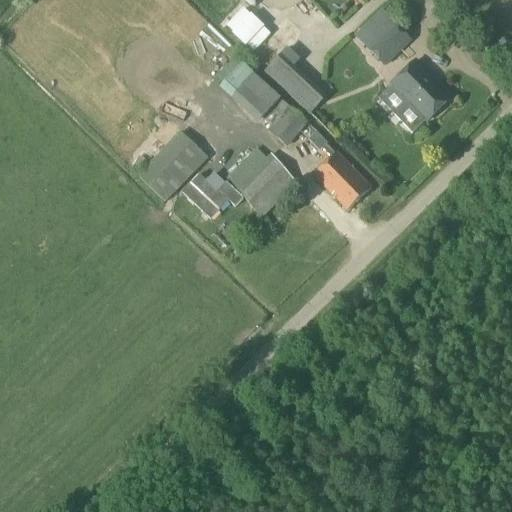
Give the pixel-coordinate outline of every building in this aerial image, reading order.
[(356,38),(367,49),(392,25),(381,13),(356,38)] [(367,49),(384,66),(409,41),(392,24),(392,25),(367,49)] [(304,65),(313,60),(303,42),(293,47),(304,65)] [(291,67),(276,81),(317,126),(332,112),(291,67)] [(397,92),(414,111),(416,109),(427,121),(450,101),(439,88),(440,87),(423,68),(397,92)] [(228,91),(278,145),(302,124),(251,69),(228,91)] [(285,151),(299,164),(320,140),(306,128),(285,151)] [(148,188),(164,204),(207,159),(192,144),(148,188)] [(241,167),(264,159),(259,144),(236,152),(241,167)] [(313,175),(347,211),(370,189),(336,153),(313,175)] [(236,189),(260,218),(295,185),(269,155),(236,189)]
